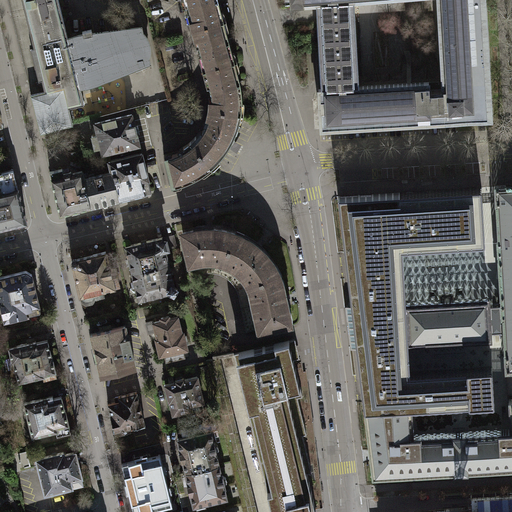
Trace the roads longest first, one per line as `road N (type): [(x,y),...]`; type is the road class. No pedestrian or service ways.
road 1 (primary): [(346,509),(298,172)]
road 2 (residential): [(112,511),(45,236)]
road 3 (residential): [(298,172),(45,236)]
road 4 (residential): [(511,150),(326,162),(298,172)]
road 5 (residential): [(45,236),(0,58)]
road 6 (primary): [(298,172),(255,5)]
road 7 (residential): [(511,497),(346,509)]
